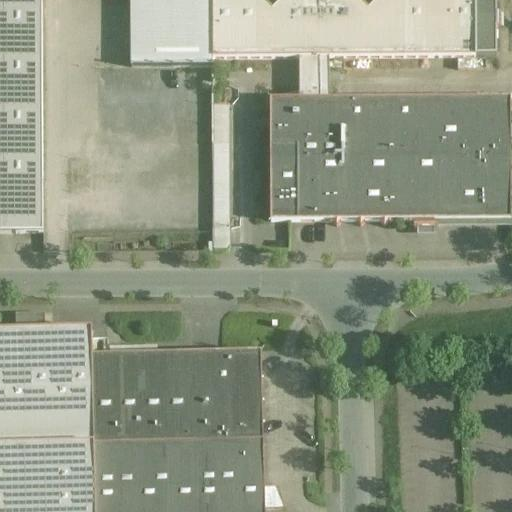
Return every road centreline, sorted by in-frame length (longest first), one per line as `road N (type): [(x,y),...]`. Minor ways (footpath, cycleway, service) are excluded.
road 1 (residential): [(0,285),(350,285)]
road 2 (residential): [(350,285),(352,511)]
road 3 (residential): [(350,285),(511,273)]
